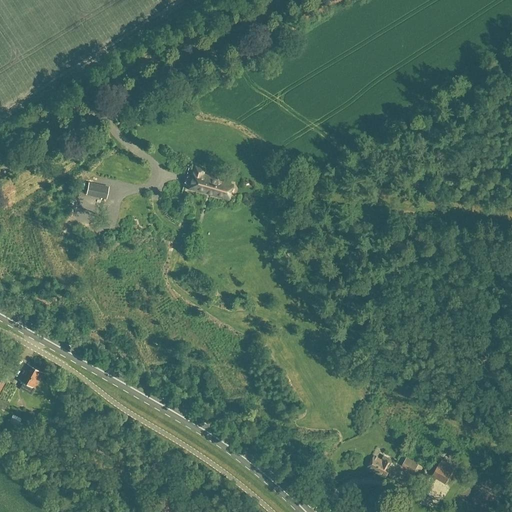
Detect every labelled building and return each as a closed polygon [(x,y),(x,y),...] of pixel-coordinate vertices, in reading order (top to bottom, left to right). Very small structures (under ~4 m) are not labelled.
[(229,198),(230,194),(232,186),(217,181),(218,179),(194,172),(190,187),(229,198)] [(107,200),(110,187),(90,183),(86,196),(107,200)] [(34,389),(43,374),(28,365),(19,380),(25,384),(22,389),(32,394),(35,389),(34,389)] [(28,435),(33,425),(14,415),(9,426),(28,435)] [(385,478),(389,471),(391,472),(397,463),(384,456),(382,460),(374,456),(368,468),(385,478)] [(451,472),(446,468),(439,465),(433,475),(445,482),(451,472)]
